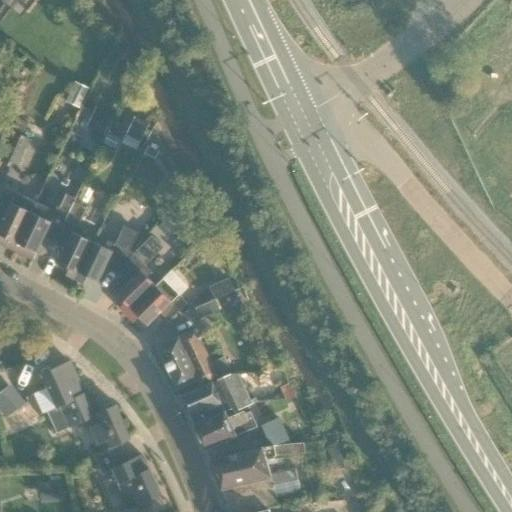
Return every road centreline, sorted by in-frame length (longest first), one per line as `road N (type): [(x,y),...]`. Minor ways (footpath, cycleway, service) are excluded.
road 1 (secondary): [(302,121),(430,367),(511,504)]
road 2 (residential): [(198,511),(180,440),(136,368),(87,328),(0,284)]
road 3 (unclassified): [(302,121),(469,0)]
road 4 (secondary): [(242,0),(302,121)]
